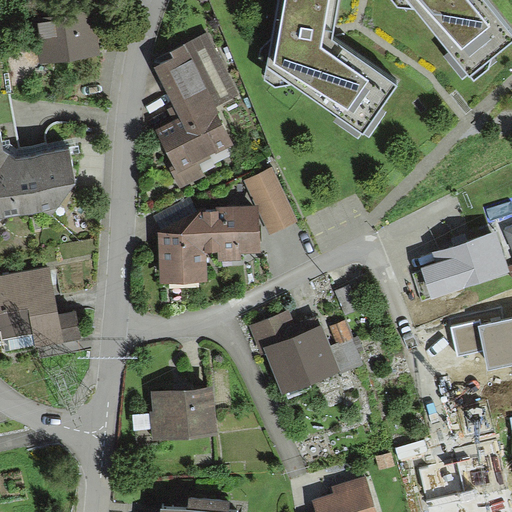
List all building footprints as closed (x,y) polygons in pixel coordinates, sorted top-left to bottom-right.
[(290,84),(364,132),(396,85),(332,39),(339,0),(278,0),(265,79),(277,87),(290,84)] [(451,48),(445,52),(463,76),(470,71),(471,73),(472,72),(475,77),(490,65),(493,55),(511,38),(511,30),(487,0),(397,0),(400,4),(416,5),(451,48)] [(94,13),(33,22),(39,64),(100,55),(94,13)] [(153,129),(181,187),(203,176),(196,163),(229,146),(209,106),(236,92),(208,35),(172,52),(174,58),(154,68),(173,107),(168,110),(173,119),(153,129)] [(0,127),(0,218),(79,203),(68,147),(14,158),(5,153),(0,127)] [(270,235),(297,222),(272,169),(245,181),(270,235)] [(158,233),(161,282),(208,280),(207,254),(217,253),(218,262),(241,262),(241,254),(260,253),(258,207),(207,209),(158,233)] [(433,253),(437,264),(422,269),(432,298),(511,272),(497,232),(433,253)] [(50,266),(0,276),(0,322),(4,340),(33,335),(29,315),(57,311),(50,266)] [(349,284),(335,290),(345,313),(359,308),(349,284)] [(58,314),(57,311),(29,315),(33,335),(35,348),(81,340),(75,311),(58,314)] [(267,353),(286,396),(340,373),(329,347),(320,327),(300,335),(297,327),(290,311),(251,327),(263,355),(267,353)] [(329,347),(340,373),(364,364),(346,319),(330,326),(337,344),(329,347)] [(489,369),(511,364),(511,319),(482,326),(480,326),(485,350),(489,369)] [(485,350),(480,326),(482,326),(481,321),(451,327),(457,356),(485,350)] [(160,442),(219,436),(215,388),(155,394),(160,442)] [(422,470),(429,502),(507,484),(497,439),(457,448),(460,461),(422,470)] [(376,511),(366,480),(337,490),(336,497),(314,504),(317,511),(376,511)]
